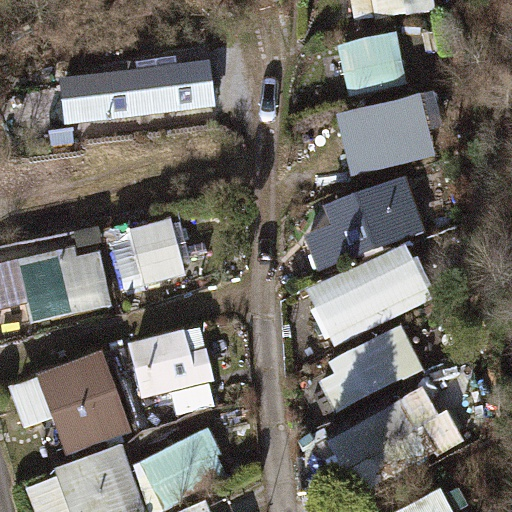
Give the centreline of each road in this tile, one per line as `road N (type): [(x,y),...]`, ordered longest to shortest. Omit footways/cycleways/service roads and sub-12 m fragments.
road 1 (track): [(277,85),(262,314),(276,511)]
road 2 (track): [(0,360),(219,306),(262,314)]
